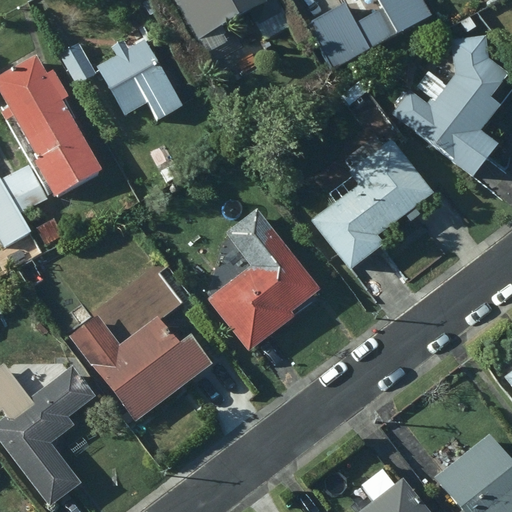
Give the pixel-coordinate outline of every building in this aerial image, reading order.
[(161,12),(153,0),(150,0),(144,4),(153,18),(161,12)] [(285,15),(277,0),(172,0),(196,45),(250,15),(257,29),(285,15)] [(308,26),(333,73),(432,17),(422,0),(377,0),(384,11),(357,25),(346,5),(308,26)] [(476,29),(469,18),(460,25),(468,35),(476,29)] [(411,93),(392,116),(455,162),(453,164),(475,181),(501,147),(482,133),(511,91),(511,83),(504,78),(508,74),(490,60),(487,38),(452,41),(456,76),(448,87),(429,74),(417,90),(437,103),(432,109),(411,93)] [(183,109),(145,42),(128,51),(123,42),(112,48),(116,57),(97,67),(125,117),(148,104),(158,123),(183,109)] [(96,76),(79,46),(59,56),(76,87),(96,76)] [(35,164),(55,201),(103,173),(63,103),(69,99),(54,72),(47,76),(37,57),(0,78),(0,92),(9,109),(2,114),(6,122),(14,118),(39,162),(35,164)] [(349,108),(368,93),(360,83),(341,98),(349,108)] [(163,176),(143,139),(122,151),(142,187),(163,176)] [(437,197),(393,140),(350,174),(360,187),(313,223),(351,273),(386,247),(380,240),(437,197)] [(30,167),(3,181),(21,216),(48,202),(30,167)] [(0,230),(21,220),(1,182),(0,182),(0,230)] [(321,292),(283,244),(209,301),(250,355),(296,319),(292,314),(321,292)] [(63,281),(48,261),(27,275),(42,296),(63,281)] [(177,298),(154,266),(137,278),(160,310),(177,298)] [(70,338),(136,425),(213,368),(191,338),(180,346),(158,316),(120,346),(98,317),(70,338)] [(6,418),(0,422),(0,443),(50,510),(82,486),(51,446),(75,428),(68,420),(97,398),(74,368),(64,375),(59,368),(32,388),(21,386),(5,366),(0,369),(0,414),(2,413),(6,418)] [(511,511),(511,462),(491,436),(436,480),(461,511),(511,511)] [(428,511),(403,481),(363,511),(428,511)]
